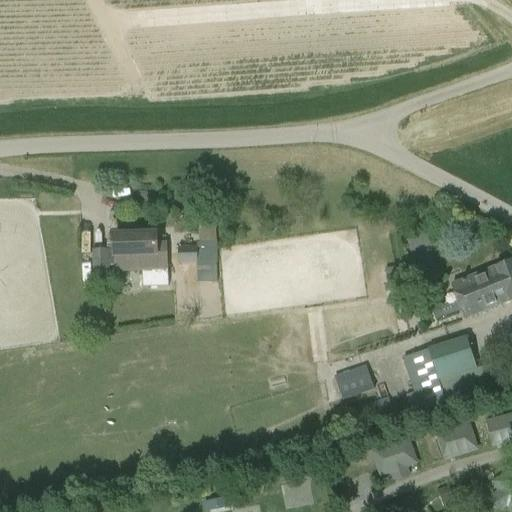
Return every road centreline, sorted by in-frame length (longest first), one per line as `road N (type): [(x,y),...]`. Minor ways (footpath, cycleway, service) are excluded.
road 1 (unclassified): [(0,149),(359,131)]
road 2 (unclassified): [(511,215),(359,131)]
road 3 (unclassified): [(359,131),(511,69)]
